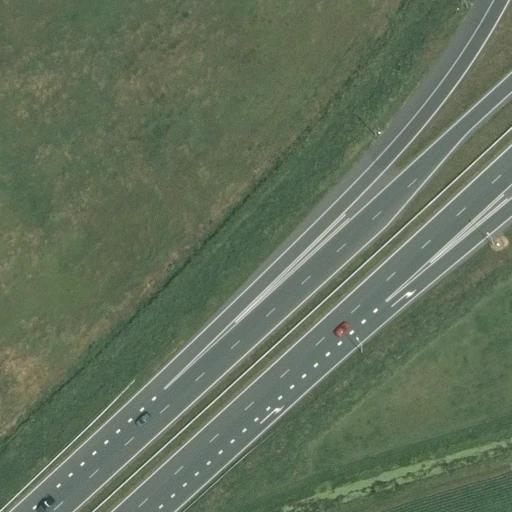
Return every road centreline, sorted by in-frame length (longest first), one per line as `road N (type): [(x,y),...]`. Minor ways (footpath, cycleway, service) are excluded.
road 1 (motorway): [(500,0),(440,95),(172,401)]
road 2 (trunk): [(511,83),(172,401)]
road 3 (trunk): [(133,511),(375,291)]
road 4 (trunk): [(375,291),(511,164)]
road 5 (trunk): [(172,401),(52,511)]
road 6 (motorway): [(375,291),(511,207)]
